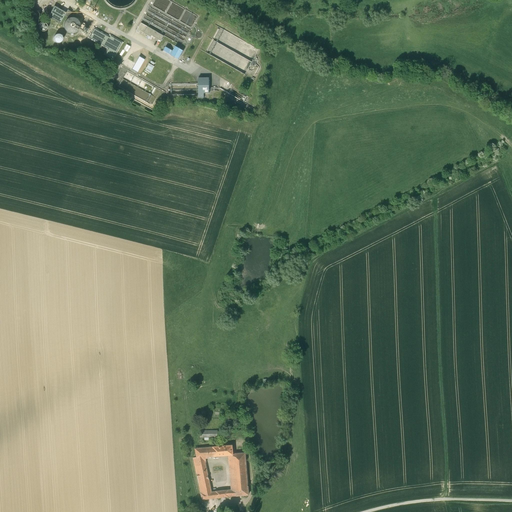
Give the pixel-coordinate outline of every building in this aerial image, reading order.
[(66,13),(54,6),(48,17),(60,23),(66,13)] [(80,28),(80,25),(79,22),(78,20),(75,18),(72,17),(69,18),(66,20),(65,22),(64,25),(65,28),(66,31),(69,33),(72,33),(75,33),(78,31),(80,28)] [(164,36),(141,23),(136,31),(139,33),(140,31),(150,37),(151,35),(161,41),(164,36)] [(113,39),(94,29),(89,37),(108,48),(108,49),(116,54),(122,43),(113,38),(113,39)] [(61,35),(60,34),(58,34),(57,34),(55,35),(54,36),(53,38),(53,40),(54,41),(55,43),(57,43),(58,44),(60,43),(61,42),(62,41),(63,39),(63,38),(62,37),(61,35)] [(173,52),(165,47),(163,51),(179,60),(184,51),(176,47),(173,52)] [(209,78),(198,78),(198,93),(204,93),(209,93),(209,78)] [(232,446),(195,449),(197,457),(204,457),(229,455),(233,454),(232,446)] [(233,454),(229,455),(230,463),(234,463),(237,490),(233,490),(211,492),(204,457),(197,457),(194,458),(202,499),(229,496),(248,495),(248,486),(250,486),(250,483),(247,483),(245,453),(233,454)]
